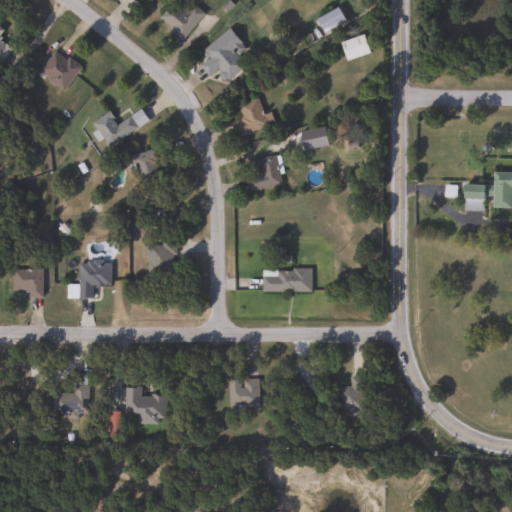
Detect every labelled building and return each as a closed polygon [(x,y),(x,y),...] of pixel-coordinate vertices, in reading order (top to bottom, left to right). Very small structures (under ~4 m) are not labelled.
[(157,17),(174,0),(185,0),(202,16),(179,39),(157,17)] [(343,20),(321,31),(315,19),(336,7),(343,20)] [(0,28),(2,30),(0,32),(0,41),(10,49),(0,62),(0,28)] [(200,50),(228,29),(243,48),(235,55),(244,67),(224,81),(216,70),(207,77),(198,65),(206,59),(200,50)] [(345,60),(338,41),(362,34),(368,53),(345,60)] [(63,90),(38,73),(54,49),(79,67),(63,90)] [(266,125),(234,137),(229,123),(240,119),(235,104),(256,97),(266,125)] [(91,122),(108,111),(116,124),(129,116),(136,128),(106,146),(91,122)] [(162,182),(137,186),(131,154),(156,149),(162,182)] [(253,159),(275,156),(279,186),(248,190),(246,176),(256,174),(253,159)] [(511,192),(511,208),(491,208),(492,172),(511,172),(511,192)] [(461,210),(461,185),(482,185),(482,210),(461,210)] [(453,196),(443,196),(443,186),(453,186),(453,196)] [(172,274),(146,274),(146,242),(172,242),(172,274)] [(77,298),(77,260),(109,260),(109,286),(91,286),(91,298),(77,298)] [(26,298),(26,290),(10,290),(10,268),(41,268),(41,298),(26,298)] [(310,292),(261,292),(261,268),(310,268),(310,292)] [(86,373),(86,414),(48,414),(48,392),(72,392),(72,373),(86,373)] [(336,386),(349,386),(349,375),(363,375),(363,411),(336,411),(336,386)] [(227,407),(227,379),(257,379),(257,407),(227,407)] [(165,395),(165,423),(122,423),(122,387),(140,387),(140,395),(165,395)]
